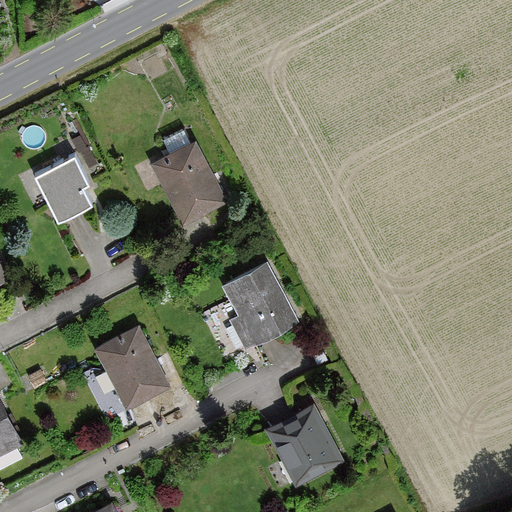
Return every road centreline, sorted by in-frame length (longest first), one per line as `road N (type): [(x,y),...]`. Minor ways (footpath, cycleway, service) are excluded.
road 1 (residential): [(0,511),(300,364)]
road 2 (residential): [(0,334),(223,223)]
road 3 (secondary): [(170,0),(0,88)]
